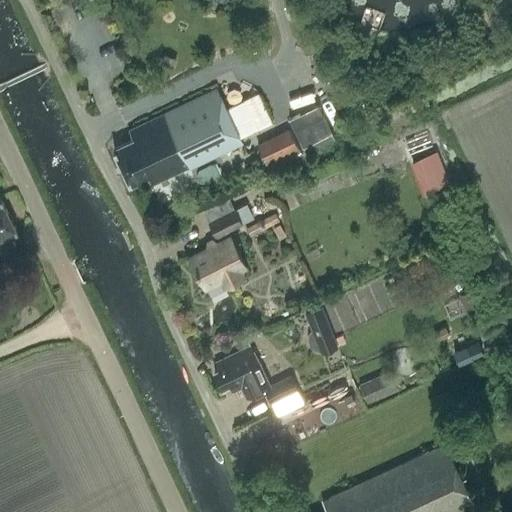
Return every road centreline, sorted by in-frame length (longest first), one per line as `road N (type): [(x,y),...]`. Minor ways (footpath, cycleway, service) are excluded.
road 1 (residential): [(265,511),(25,0)]
road 2 (tertiary): [(177,511),(0,130)]
